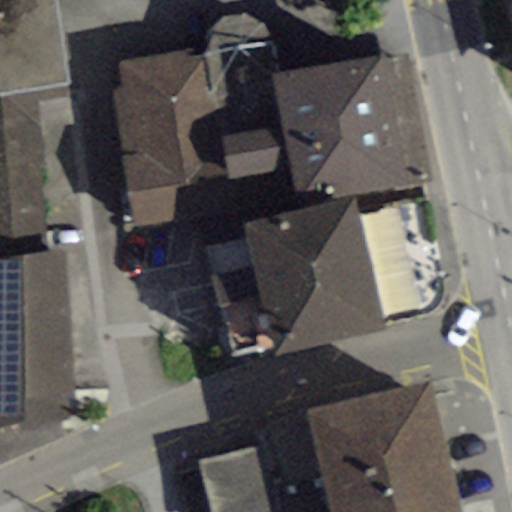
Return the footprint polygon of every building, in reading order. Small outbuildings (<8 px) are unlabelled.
[(57,0),(0,0),(0,95),(37,91),(68,87),(57,0)] [(406,48),(273,75),(282,125),(290,172),(293,194),(330,187),(333,201),(431,185),(406,48)] [(214,134),(202,50),(111,63),(128,193),(187,186),(221,182),(214,134)] [(37,91),(0,95),(0,428),(18,425),(21,434),(74,412),(64,251),(45,252),(37,91)] [(290,172),(282,125),(214,134),(221,182),(290,172)] [(191,220),(187,186),(128,193),(132,227),(191,220)] [(250,225),(263,289),(370,267),(353,204),(250,225)] [(384,332),(370,267),(263,289),(277,354),(384,332)] [(380,277),(392,321),(419,314),(407,269),(380,277)] [(320,511),(330,510),(330,511),(459,511),(429,383),(308,412),(314,435),(199,462),(211,511),(320,511)]
